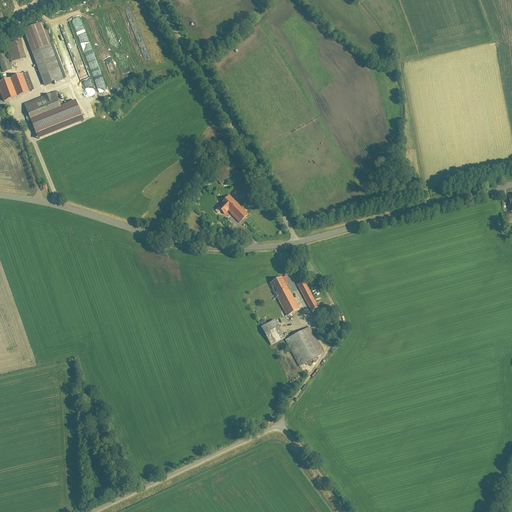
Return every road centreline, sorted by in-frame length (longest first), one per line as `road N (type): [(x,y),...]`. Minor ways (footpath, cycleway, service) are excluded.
road 1 (residential): [(98,511),(279,427),(344,511)]
road 2 (residential): [(0,196),(198,246),(297,243)]
road 3 (residential): [(157,0),(297,243)]
road 4 (track): [(51,204),(18,111),(18,103),(44,92),(19,14),(56,0)]
road 5 (residential): [(297,243),(511,185)]
road 6 (track): [(286,431),(282,422),(328,350),(275,245)]
